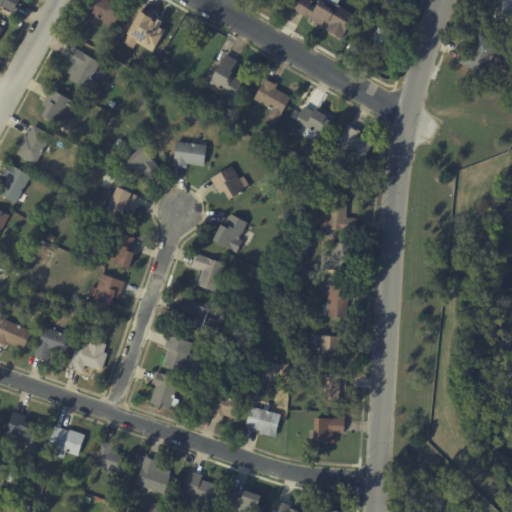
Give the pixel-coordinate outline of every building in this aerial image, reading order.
[(21,0),(15,12),(3,6),(2,9),(0,7),(0,0),(21,0)] [(110,0),(114,2),(115,3),(117,0),(119,0),(130,6),(117,28),(100,18),(97,22),(89,18),(92,13),(88,11),(94,0),(110,0)] [(303,18),(289,10),(294,0),(305,0),(313,4),(314,0),(340,0),(337,7),(352,15),(339,37),(303,18)] [(511,0),(511,18),(505,31),(487,21),(491,13),(485,10),(490,0),(511,0)] [(375,9),(380,11),(377,17),(372,14),(375,9)] [(122,43),(133,48),(135,43),(153,51),(164,29),(158,27),(161,21),(137,10),(122,43)] [(369,47),(385,52),(391,33),(376,28),(369,47)] [(110,48),(102,43),(107,34),(115,38),(110,48)] [(458,60),(463,49),(469,52),(478,35),(496,45),(480,76),(456,63),(458,60)] [(102,63),(93,79),(102,84),(96,93),(71,79),(74,75),(70,73),(75,64),(69,60),(76,48),(102,63)] [(239,60),(240,62),(235,71),(239,73),(236,77),(245,81),(236,97),(211,83),(227,54),(239,60)] [(268,78),(280,84),(277,89),(293,97),(276,129),(266,123),(273,110),(255,100),(267,77),(268,78)] [(66,113),(66,114),(70,117),(65,126),(61,123),(60,125),(44,116),(48,109),(42,105),(50,90),(77,105),(73,112),(68,110),(66,113)] [(112,101),(117,103),(114,109),(109,106),(112,101)] [(306,106),(317,113),(319,109),(323,111),(324,109),(336,116),(334,120),(336,121),(326,138),(297,121),(305,106),(306,106)] [(351,124),(363,130),(359,136),(375,145),(366,163),(338,148),(351,124)] [(49,145),(38,165),(17,154),(27,136),(30,137),(36,126),(54,136),(49,145)] [(193,144),(208,146),(206,166),(189,164),(188,168),(174,166),(177,141),(193,144)] [(163,171),(151,180),(146,173),(139,178),(122,156),(130,150),(134,157),(145,148),(163,171)] [(23,194),(18,203),(0,193),(9,178),(5,176),(11,164),(33,176),(23,194)] [(218,188),(213,179),(235,167),(242,179),(246,177),(252,187),(248,189),(249,191),(233,200),(228,191),(222,195),(218,188)] [(136,197),(129,214),(126,213),(123,218),(109,211),(119,188),(137,196),(136,197)] [(350,202),(349,218),(360,218),(359,232),(323,230),(324,213),(330,214),(330,201),(350,202)] [(0,209),(12,216),(3,233),(4,233),(2,236),(1,235),(0,236),(0,209)] [(246,230),(242,239),(245,241),(239,253),(214,240),(223,223),(228,226),(234,215),(250,223),(246,230)] [(137,240),(133,251),(139,253),(134,270),(106,262),(109,254),(100,251),(103,239),(117,244),(120,233),(137,238),(137,240)] [(303,236),(311,236),(312,244),(304,244),(303,236)] [(358,254),(357,272),(323,270),(324,256),(333,256),(333,243),(359,244),(358,254)] [(218,292),(199,286),(204,271),(196,268),(200,255),(227,264),(218,292)] [(127,282),(122,300),(119,299),(116,307),(94,300),(95,297),(90,295),(92,287),(98,289),(103,274),(127,282)] [(354,289),(354,300),(349,300),(348,319),(322,317),(323,305),(329,306),(330,286),(354,287),(354,289)] [(313,289),(312,298),(301,298),(301,289),(313,289)] [(262,306),(266,294),(279,299),(275,311),(262,306)] [(214,310),(211,319),(223,323),(218,337),(175,323),(183,300),(214,310)] [(253,304),(262,308),(260,313),(251,309),(253,304)] [(75,319),(74,312),(82,311),(83,317),(75,319)] [(90,314),(108,319),(106,327),(87,322),(90,314)] [(7,347),(0,344),(0,330),(5,319),(34,332),(26,350),(10,344),(8,348),(7,347)] [(48,359),(48,360),(35,355),(45,327),(75,337),(69,355),(52,349),(48,359)] [(353,339),(352,353),(338,352),(337,366),(318,364),(320,346),(313,346),(313,335),(353,338),(353,339)] [(94,368),(88,366),(85,373),(71,368),(79,344),(85,346),(87,338),(109,345),(106,353),(110,354),(105,372),(94,368)] [(187,361),(186,363),(189,364),(187,369),(184,368),(183,372),(164,366),(170,349),(165,347),(168,338),(192,346),(187,361)] [(153,403),(159,387),(154,385),(159,372),(182,380),(172,410),(153,403)] [(349,377),(348,396),(345,396),(345,402),(328,402),(329,376),(349,376),(349,377)] [(189,393),(192,385),(204,390),(201,397),(189,393)] [(224,421),(207,415),(215,393),(233,399),(235,396),(245,399),(239,420),(226,416),(224,421)] [(263,433),(263,431),(247,427),(252,407),(282,414),(277,437),(263,434),(263,433)] [(15,413),(31,419),(30,423),(40,427),(33,445),(6,436),(14,413),(15,413)] [(348,422),(347,434),(338,434),(338,444),(319,443),(320,419),(335,420),(335,419),(348,420),(348,422)] [(57,428),(71,432),(71,430),(86,436),(79,457),(66,453),(64,459),(51,455),(53,448),(49,447),(56,427),(57,428)] [(103,441),(116,445),(113,452),(130,458),(124,476),(94,466),(102,441),(103,441)] [(147,458),(160,462),(158,467),(172,472),(170,476),(172,477),(166,495),(137,485),(146,457),(147,458)] [(191,472),(204,476),(203,480),(220,486),(214,506),(208,504),(206,510),(199,507),(200,501),(183,495),(191,471),(191,472)] [(8,482),(11,472),(20,476),(17,485),(8,482)] [(242,494),(248,496),(250,492),(266,498),(260,511),(238,511),(226,507),(233,490),(242,494)] [(278,501),(291,506),(290,510),(291,509),(299,511),(274,511),(278,501)] [(0,511),(4,502),(21,509),(23,504),(32,507),(30,511),(0,511)] [(163,511),(165,508),(152,502),(149,510),(154,511),(163,511)]
